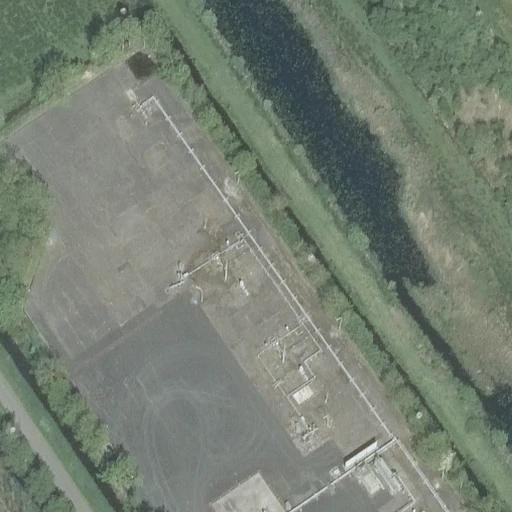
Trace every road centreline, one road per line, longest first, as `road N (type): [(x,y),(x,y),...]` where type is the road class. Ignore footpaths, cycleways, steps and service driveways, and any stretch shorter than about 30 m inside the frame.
road 1 (track): [(511,248),(336,0)]
road 2 (unclassified): [(83,511),(0,388)]
